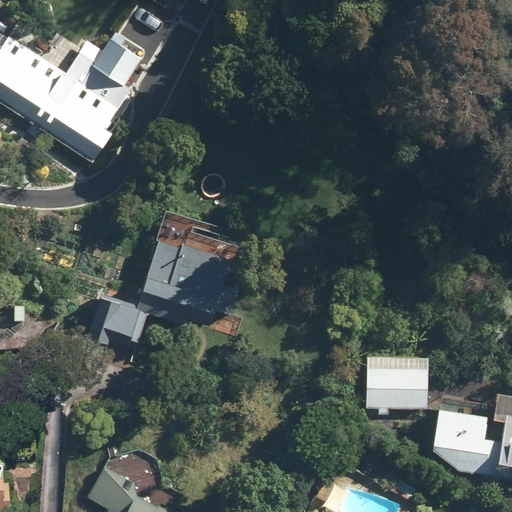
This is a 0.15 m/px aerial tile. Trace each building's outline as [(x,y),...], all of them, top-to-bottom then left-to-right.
[(0,103),(91,162),(111,132),(103,126),(128,88),(122,84),(138,59),(108,39),(100,51),(81,40),(75,49),(52,34),(39,54),(8,34),(0,46),(0,103)] [(430,160),(411,175),(425,192),(444,177),(430,160)] [(195,216),(164,207),(135,305),(97,295),(85,338),(126,349),(136,314),(181,327),(183,321),(207,328),(211,315),(229,320),(237,291),(221,287),(233,244),(190,232),(195,216)] [(427,359),(364,357),(362,408),(375,409),(375,415),(387,416),(387,409),(425,411),(427,359)] [(511,395),(493,393),(491,417),(434,411),(428,470),(511,478),(511,395)] [(101,466),(85,499),(107,509),(105,511),(188,511),(176,506),(182,494),(154,480),(164,459),(144,449),(136,465),(119,457),(112,471),(101,466)]
